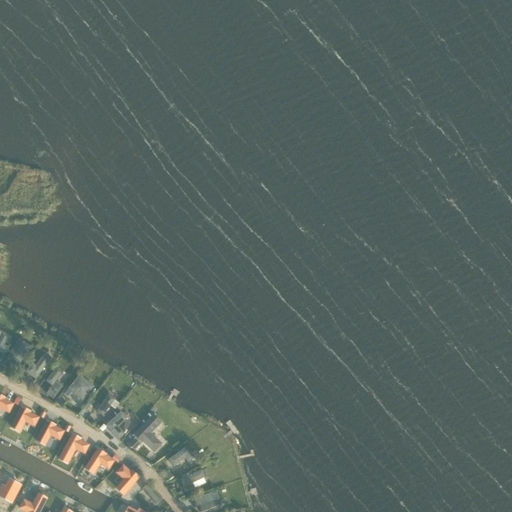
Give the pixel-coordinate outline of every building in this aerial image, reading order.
[(0,352),(4,354),(7,348),(5,346),(10,336),(3,333),(0,331),(0,352)] [(13,359),(21,363),(31,347),(19,340),(14,348),(19,350),(13,359)] [(26,373),(36,381),(52,358),(45,354),(37,366),(32,364),(26,373)] [(57,367),(50,376),(46,382),(52,387),(47,394),(53,399),(63,387),(56,382),(64,372),(57,367)] [(68,390),(82,402),(94,387),(80,375),(68,390)] [(0,408),(9,413),(13,405),(4,401),(5,399),(0,396),(0,408)] [(97,412),(103,417),(111,407),(115,410),(119,405),(115,402),(116,400),(109,396),(97,412)] [(29,414),(30,413),(22,409),(12,429),(19,433),(25,422),(34,426),(38,419),(29,414)] [(116,418),(106,427),(118,440),(124,435),(118,427),(127,419),(122,413),(120,414),(116,418)] [(156,428),(160,424),(153,417),(136,435),(154,452),(161,445),(150,434),(155,429),(155,430),(157,428),(156,428)] [(55,426),(48,422),(37,442),(45,446),(50,435),(59,440),(63,432),(54,428),(55,426)] [(73,436),(60,460),(67,464),(75,449),(84,454),(88,446),(80,441),(80,440),(73,436)] [(134,450),(139,445),(135,441),(130,446),(134,450)] [(169,461),(174,468),(185,460),(188,464),(195,459),(187,448),(169,461)] [(98,451),(86,469),(93,474),(100,464),(108,469),(113,462),(104,457),(105,455),(98,451)] [(125,480),(117,490),(124,495),(138,478),(132,473),(131,474),(123,467),(117,474),(125,480)] [(180,481),(183,488),(206,478),(202,470),(189,476),(188,474),(182,477),(183,479),(180,481)] [(167,482),(173,478),(169,473),(164,477),(167,482)] [(3,486),(0,490),(0,497),(11,503),(21,486),(10,480),(6,488),(3,486)] [(155,492),(141,506),(146,511),(161,497),(155,492)] [(219,498),(213,500),(211,493),(194,500),(197,507),(199,506),(200,511),(203,511),(221,505),(219,498)] [(39,495),(33,506),(24,501),(20,509),(25,511),(39,511),(46,499),(39,495)] [(196,506),(194,499),(184,502),(186,509),(196,506)]
